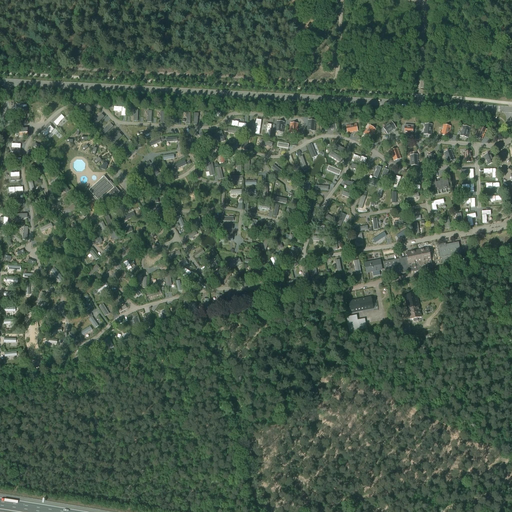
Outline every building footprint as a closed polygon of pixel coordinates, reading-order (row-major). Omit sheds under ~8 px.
[(290,60),(290,68),(302,68),(303,61),(290,60)] [(114,106),(114,111),(118,111),(120,112),(120,111),(122,112),(121,115),(125,116),(126,107),(114,106)] [(102,114),(93,122),(96,125),(104,117),(102,114)] [(62,115),(54,123),(57,126),(60,123),(60,122),(64,118),(62,115)] [(307,131),(314,131),(315,126),(314,126),(314,124),(315,124),(315,121),(308,120),(307,131)] [(275,131),(283,133),(284,127),(283,127),(283,125),(284,125),(284,122),(277,121),(275,131)] [(333,129),(336,129),(334,121),(324,124),(326,131),(331,130),(331,129),(333,129)] [(392,122),(383,128),(388,134),(392,131),(393,130),(394,130),(396,129),(392,122)] [(290,133),(297,134),(297,128),(297,126),(297,127),(298,124),(290,123),(290,133)] [(111,124),(102,132),(105,135),(113,127),(111,124)] [(356,124),(346,126),(347,134),(353,133),(353,132),(355,132),(358,132),(356,124)] [(424,129),(424,134),(431,135),(432,125),(425,124),(424,127),(425,127),(425,129),(424,129)] [(413,136),(413,127),(409,127),(409,125),(405,125),(404,133),(407,133),(407,135),(413,136)] [(448,137),(451,127),(443,125),(443,128),(443,130),(442,130),(441,135),(448,137)] [(50,126),(41,135),(44,138),(49,133),(50,133),(52,132),(51,132),(53,129),(50,126)] [(370,126),(364,134),(370,139),(373,134),(374,132),(374,133),(376,131),(370,126)] [(467,138),(470,128),(463,126),(462,129),(463,129),(462,131),(460,136),(467,138)] [(17,131),(18,131),(18,135),(27,136),(27,128),(19,127),(18,130),(17,130),(17,131)] [(479,127),(475,136),(482,139),(484,134),(484,132),(485,133),(486,130),(479,127)] [(119,133),(111,141),(114,144),(122,136),(119,133)] [(10,144),(11,144),(11,148),(20,149),(20,141),(12,140),(11,143),(10,143),(10,144)] [(127,142),(119,150),(122,153),(130,145),(127,142)] [(336,144),(334,147),(343,153),(345,150),(341,147),(336,144)] [(397,149),(390,151),(394,161),(401,159),(400,156),(399,156),(398,154),(399,154),(397,149)] [(453,155),(451,150),(444,153),(448,162),(455,160),(453,157),(452,155),(453,155)] [(465,163),(472,162),(472,159),(471,159),(471,157),(472,157),(471,151),(464,152),(465,163)] [(495,162),(491,153),(484,156),(486,161),(487,160),(487,162),(488,165),(495,162)] [(352,158),(351,160),(354,161),(354,159),(359,160),(365,162),(366,158),(363,157),(363,156),(361,156),(353,154),(352,158)] [(417,155),(410,155),(411,166),(418,165),(418,162),(417,162),(417,160),(418,160),(417,155)] [(427,155),(428,166),(436,165),(435,162),(434,160),(435,160),(435,155),(427,155)] [(384,169),(380,180),(384,181),(386,176),(388,171),(384,169)] [(470,179),(474,179),(474,169),(461,170),(461,174),(465,174),(467,174),(469,174),(470,179)] [(496,169),(483,169),(484,173),(488,173),(488,174),(490,174),(490,173),(492,173),(492,178),(497,178),(496,169)] [(104,176),(89,190),(94,196),(93,197),(98,202),(103,198),(108,203),(119,193),(104,176)] [(474,184),(461,185),(461,189),(466,189),(468,189),(468,188),(470,188),(470,193),(474,193),(474,184)] [(443,199),(431,202),(432,211),(437,210),(436,205),(438,205),(440,205),(440,204),(444,203),(443,199)] [(471,199),(462,199),(463,204),(467,203),(467,204),(469,204),(469,203),(470,203),(471,208),(475,207),(475,199),(471,199)] [(491,211),(482,211),(482,223),(486,223),(486,219),(486,217),(486,215),(491,215),(491,211)] [(475,213),(466,215),(468,226),(473,226),(472,222),(473,222),(472,220),(472,218),(476,218),(475,213)] [(511,244),(511,237),(499,238),(500,247),(503,247),(503,246),(511,244)] [(480,253),(488,252),(486,240),(478,241),(478,244),(479,244),(480,253)] [(443,265),(454,263),(452,255),(461,253),(458,242),(439,246),(442,257),(441,257),(443,265)] [(384,261),(386,274),(386,276),(413,271),(433,267),(431,259),(429,248),(406,252),(407,257),(384,261)] [(130,259),(123,263),(128,271),(130,269),(131,269),(132,268),(135,266),(130,259)] [(379,260),(366,263),(367,272),(381,269),(379,260)] [(42,292),(37,303),(41,305),(45,294),(42,292)] [(416,292),(404,295),(407,306),(414,305),(413,303),(418,302),(416,292)] [(371,297),(349,301),(351,312),(373,308),(371,297)] [(414,305),(407,306),(410,319),(413,319),(414,322),(418,321),(417,318),(421,317),(418,302),(413,303),(414,305)] [(56,307),(45,312),(46,316),(57,311),(56,307)] [(357,314),(347,316),(346,316),(349,334),(354,333),(354,330),(367,328),(365,318),(357,319),(357,314)] [(410,324),(404,325),(404,328),(400,329),(402,334),(407,333),(407,335),(410,335),(410,333),(411,332),(410,324)]
